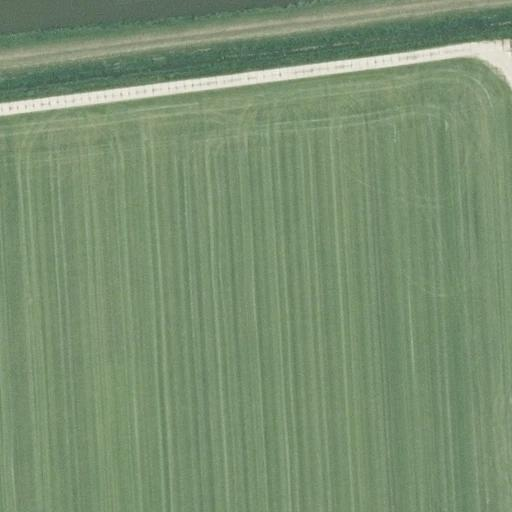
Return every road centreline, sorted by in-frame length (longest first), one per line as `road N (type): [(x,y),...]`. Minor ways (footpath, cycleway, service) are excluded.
road 1 (track): [(0,114),(470,52),(509,61),(511,93)]
road 2 (track): [(0,65),(511,3)]
